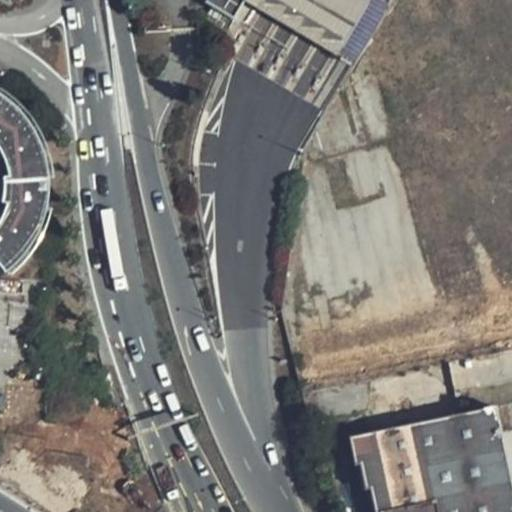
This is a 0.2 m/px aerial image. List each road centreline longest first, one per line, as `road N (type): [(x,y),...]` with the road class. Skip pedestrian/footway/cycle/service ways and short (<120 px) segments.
road 1 (secondary): [(276,511),(234,438),(182,307),(113,0)]
road 2 (motorway): [(281,511),(250,366),(246,200),(270,80),(311,0)]
road 3 (secondary): [(79,0),(117,279),(148,394)]
road 4 (unknown): [(511,366),(374,395)]
road 5 (secondary): [(148,394),(211,511)]
road 6 (primary): [(148,394),(173,511)]
